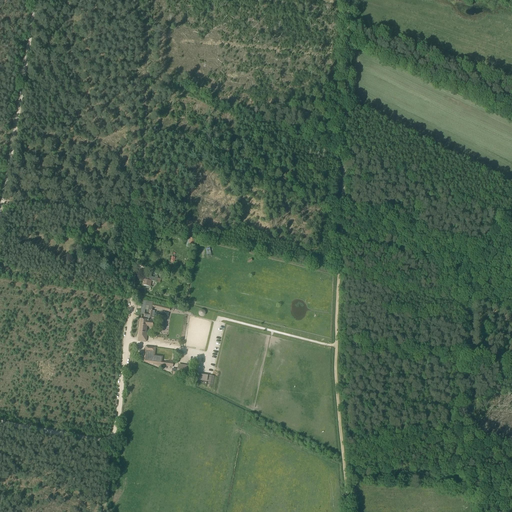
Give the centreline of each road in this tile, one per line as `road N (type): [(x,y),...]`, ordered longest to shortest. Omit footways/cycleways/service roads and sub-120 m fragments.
road 1 (track): [(347,0),(335,369),(348,511)]
road 2 (track): [(0,224),(36,0)]
road 3 (track): [(208,354),(217,317),(336,346)]
road 4 (track): [(4,201),(141,223)]
